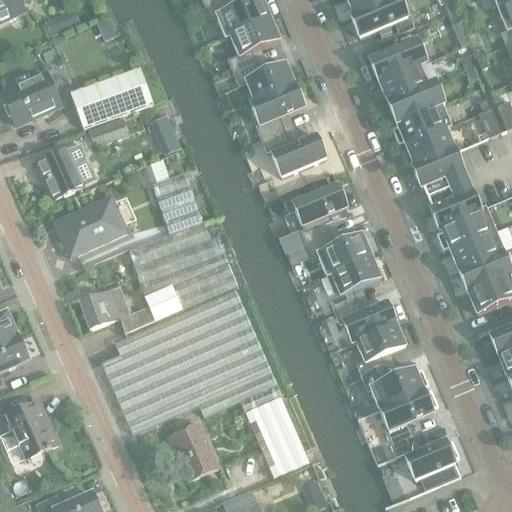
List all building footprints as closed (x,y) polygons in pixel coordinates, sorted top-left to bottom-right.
[(0,0),(0,26),(25,15),(18,0),(0,0)] [(200,0),(206,12),(230,2),(228,0),(200,0)] [(394,3),(393,0),(346,0),(354,20),(394,3)] [(511,0),(492,0),(498,14),(511,8),(511,0)] [(271,23),(262,1),(234,13),(230,2),(206,12),(211,25),(218,22),(226,42),(271,23)] [(403,24),(394,3),(354,20),(363,41),(403,24)] [(453,8),(453,7),(452,4),(443,7),(448,18),(456,15),(453,8)] [(511,8),(498,14),(508,37),(511,34),(511,8)] [(456,15),(448,18),(453,30),(461,27),(456,15)] [(253,57),(280,45),(271,23),(226,42),(227,43),(231,41),(239,60),(228,64),(234,78),(257,68),(253,57)] [(110,24),(98,28),(105,45),(117,41),(110,24)] [(471,26),(462,29),(467,40),(476,37),(471,26)] [(427,67),(417,44),(370,65),(379,87),(427,67)] [(485,59),(476,63),(481,74),(490,70),(485,59)] [(469,60),(461,64),(465,75),(474,71),(469,60)] [(427,90),(419,71),(427,68),(427,67),(379,87),(388,108),(436,88),(435,86),(427,90)] [(295,91),(286,69),(262,79),(257,68),(234,78),(239,91),(247,88),(255,107),(250,108),(251,109),(295,91)] [(155,108),(142,71),(71,97),(84,133),(155,108)] [(474,71),(465,75),(470,86),(478,82),(474,71)] [(61,110),(47,78),(2,98),(16,130),(18,130),(16,127),(45,115),(46,117),(61,110)] [(445,108),(436,88),(388,108),(397,129),(445,108)] [(281,123),(305,113),(295,91),(251,109),(259,129),(256,131),(262,144),(285,134),(281,123)] [(487,102),(478,106),(483,117),(491,113),(487,102)] [(511,111),(509,106),(497,111),(507,135),(511,132),(511,111)] [(450,131),(442,111),(445,110),(445,108),(397,129),(400,137),(395,139),(399,149),(404,147),(406,150),(450,131)] [(491,113),(483,117),(479,119),(489,143),(502,137),(491,113)] [(129,140),(123,123),(89,135),(95,152),(129,140)] [(457,159),(446,134),(451,132),(450,131),(406,150),(414,170),(412,171),(413,174),(427,168),(454,156),(456,159),(457,159)] [(326,164),(316,140),(299,148),(297,142),(290,145),(285,134),(262,144),(267,157),(270,156),(282,183),(326,164)] [(67,154),(34,169),(43,190),(47,188),(54,204),(83,191),(67,154)] [(428,203),(468,186),(457,159),(456,159),(454,156),(427,168),(413,174),(421,193),(424,192),(428,203)] [(164,164),(151,169),(157,187),(170,183),(164,164)] [(157,187),(152,189),(168,238),(202,227),(185,177),(170,183),(157,187)] [(480,213),(468,186),(428,203),(432,213),(430,214),(438,234),(480,216),(478,213),(480,213)] [(330,220),(347,213),(337,190),(293,209),(304,235),(301,237),(306,250),(330,240),(326,229),(333,226),(330,220)] [(127,237),(111,202),(55,227),(65,250),(70,247),(76,260),(127,237)] [(495,236),(485,214),(481,216),(480,213),(478,213),(480,216),(438,234),(440,236),(442,235),(445,242),(439,245),(443,255),(449,252),(450,255),(495,236)] [(120,291),(80,306),(90,334),(120,323),(126,338),(238,290),(224,258),(218,260),(204,227),(202,227),(168,238),(128,253),(146,302),(149,312),(130,319),(120,291)] [(503,257),(495,236),(450,255),(459,276),(503,257)] [(372,261),(362,239),(335,251),(330,240),(306,250),(312,263),(319,261),(327,280),(372,261)] [(511,277),(511,276),(503,257),(459,276),(468,297),(511,277)] [(118,285),(110,261),(93,267),(101,291),(118,285)] [(354,295),(381,284),(372,261),(327,280),(335,300),(329,303),(334,316),(358,306),(354,295)] [(511,304),(511,277),(468,297),(477,319),(511,304)] [(237,296),(128,343),(115,348),(121,360),(102,368),(133,439),(199,410),(204,422),(241,405),(274,484),(310,467),(305,456),(282,403),(283,402),(237,296)] [(396,329),(387,307),(363,317),(358,306),(334,316),(340,330),(343,328),(352,348),(396,329)] [(0,349),(18,341),(18,340),(17,341),(16,338),(17,337),(10,322),(9,322),(7,318),(0,320),(0,349)] [(382,361),(406,351),(396,329),(352,348),(352,349),(357,347),(365,366),(357,369),(363,383),(386,372),(382,361)] [(511,354),(511,330),(490,340),(498,361),(511,354)] [(0,391),(4,390),(0,381),(0,377),(29,365),(18,341),(0,349),(0,391)] [(511,378),(511,354),(498,361),(507,380),(511,378)] [(424,395),(423,393),(429,390),(422,375),(417,377),(415,373),(391,383),(386,372),(363,383),(368,396),(371,394),(380,414),(424,395)] [(410,428),(434,418),(432,414),(438,411),(431,396),(426,398),(424,395),(380,414),(388,434),(385,435),(391,449),(415,439),(410,428)] [(26,464),(59,449),(50,430),(46,432),(35,408),(7,421),(26,464)] [(218,472),(199,428),(171,441),(180,463),(177,464),(187,486),(218,472)] [(455,469),(454,464),(459,462),(453,447),(447,449),(446,445),(429,452),(426,447),(419,450),(415,439),(391,449),(396,462),(404,459),(415,485),(455,469)] [(3,486),(0,487),(0,507),(10,502),(3,486)] [(57,500),(36,509),(37,511),(99,511),(95,502),(94,503),(92,498),(62,511),(57,500)]
